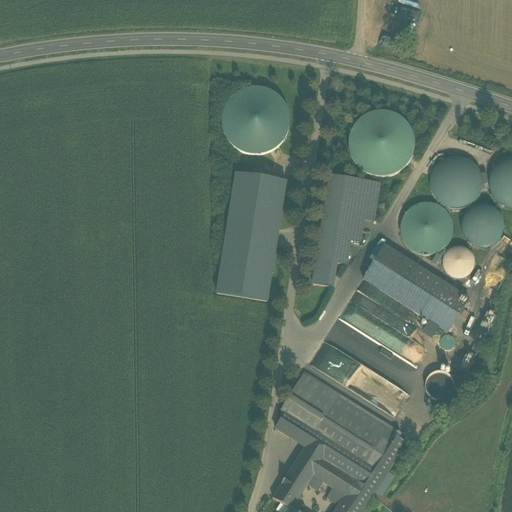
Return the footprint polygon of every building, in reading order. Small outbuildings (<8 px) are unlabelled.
[(286,136),(289,123),(286,110),(279,99),(268,92),(256,89),(243,92),(232,99),(224,110),(222,123),(224,135),(232,146),(242,153),(255,156),(268,154),(279,146),(286,136)] [(412,159),(415,146),(412,134),(405,123),(394,115),(381,113),(369,115),(358,123),(350,133),(348,146),(350,159),(358,170),(368,177),(381,180),(394,177),(405,170),(412,159)] [(430,176),(429,186),(431,197),(438,205),(447,210),(458,211),(468,208),(476,202),(481,193),(482,182),(480,172),(473,164),(464,159),(453,157),(443,160),(435,167),(430,176)] [(489,176),(488,187),(491,197),(498,205),(507,210),(511,211),(511,158),(503,161),(495,167),(489,176)] [(273,166),(259,164),(257,179),(271,181),(273,166)] [(257,179),(236,176),(217,295),(267,303),(286,184),(271,181),(257,179)] [(330,178),(317,262),(336,265),(346,266),(350,243),(360,244),(364,221),(374,222),(379,186),(330,178)] [(419,185),(412,195),(417,198),(423,188),(419,185)] [(400,223),(399,233),(402,243),(408,251),(417,257),(428,258),(438,255),(446,248),(451,239),(453,229),(450,219),(443,210),(434,205),(424,204),(413,207),(405,213),(400,223)] [(462,222),(461,230),(463,238),(468,245),(475,249),(484,250),(492,248),(498,243),(503,236),(504,227),(502,219),(496,213),(489,208),(481,207),(473,210),(466,215),(462,222)] [(439,330),(447,335),(469,301),(384,247),(363,281),(429,323),(439,330)] [(473,271),(474,264),(473,258),(470,253),(464,250),(458,248),(452,250),(447,253),(443,258),(442,264),(443,271),(447,276),(452,279),(458,280),(464,279),(470,276),(473,271)] [(317,262),(313,286),(332,289),(336,265),(317,262)] [(495,317),(487,313),(479,328),(487,332),(495,317)] [(439,330),(429,323),(421,335),(431,341),(439,330)] [(305,366),(378,404),(387,387),(397,383),(396,380),(404,377),(411,363),(404,359),(396,363),(397,364),(386,368),(386,369),(374,373),(365,368),(362,361),(375,356),(380,347),(370,342),(367,334),(350,325),(348,328),(345,329),(343,332),(337,335),(335,339),(324,343),(322,348),(331,344),(327,352),(325,352),(321,360),(305,366)] [(439,342),(439,346),(440,349),(442,351),(445,353),(448,353),(451,352),(454,350),(455,347),(455,344),(454,341),(452,338),(449,337),(446,337),(443,338),(441,340),(439,342)] [(467,353),(460,369),(467,372),(475,357),(467,353)] [(425,386),(426,391),(428,396),(433,400),(438,401),(443,401),(448,398),(452,394),(453,389),(453,383),(451,378),(446,374),(445,374),(440,373),(434,374),(430,376),(427,381),(425,386)] [(275,430),(305,449),(314,433),(375,472),(394,441),(399,433),(305,374),(280,412),(284,415),(275,430)] [(442,416),(470,396),(464,388),(436,409),(442,416)] [(365,487),(375,472),(314,433),(305,449),(324,461),(365,487)] [(348,511),(362,511),(374,494),(388,474),(404,448),(394,441),(375,472),(365,487),(348,511)] [(305,449),(286,478),(305,490),(307,486),(313,478),(324,461),(305,449)] [(323,484),(333,490),(344,498),(338,506),(338,508),(344,511),(348,511),(365,487),(324,461),(313,478),(323,484)] [(394,478),(388,474),(374,494),(381,498),(394,478)] [(286,478),(282,485),(301,497),(305,490),(286,478)] [(318,493),(323,484),(313,478),(307,486),(318,493)] [(291,511),(296,504),(301,497),(282,485),(272,500),(280,505),(291,511)] [(327,499),(338,506),(344,498),(333,490),(327,499)]
